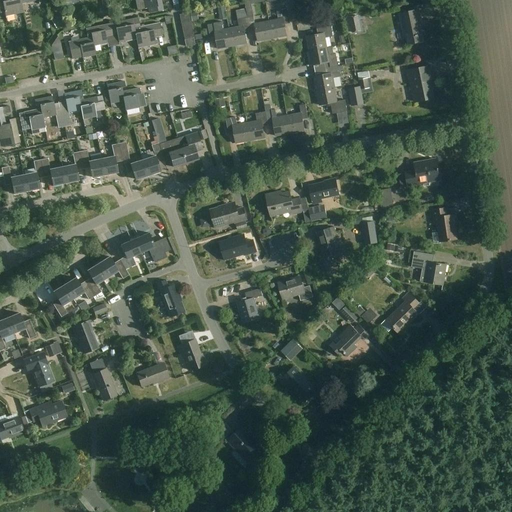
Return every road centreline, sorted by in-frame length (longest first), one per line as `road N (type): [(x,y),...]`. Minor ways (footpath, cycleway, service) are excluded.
road 1 (unclassified): [(314,460),(478,302),(489,261),(464,116)]
road 2 (residential): [(314,460),(229,359),(165,194)]
road 3 (residential): [(222,176),(464,116)]
road 4 (residential): [(199,92),(141,67),(0,96)]
road 5 (residential): [(123,209),(108,190),(0,212)]
road 6 (residential): [(0,304),(83,253),(79,230)]
